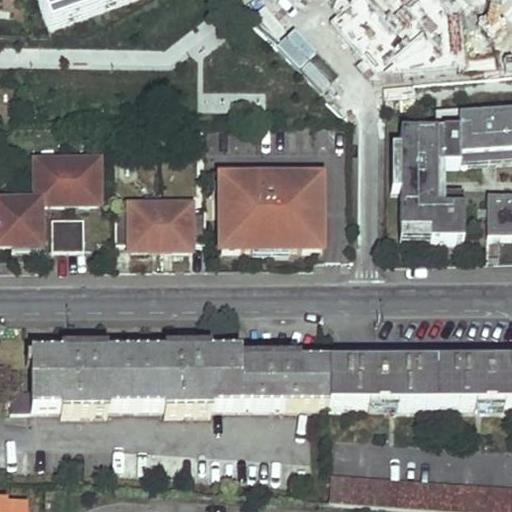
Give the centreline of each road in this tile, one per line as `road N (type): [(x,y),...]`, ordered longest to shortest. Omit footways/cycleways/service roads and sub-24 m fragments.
road 1 (residential): [(0,302),(371,298)]
road 2 (residential): [(282,0),(358,91),(368,122),(371,298)]
road 3 (residential): [(371,298),(511,297)]
